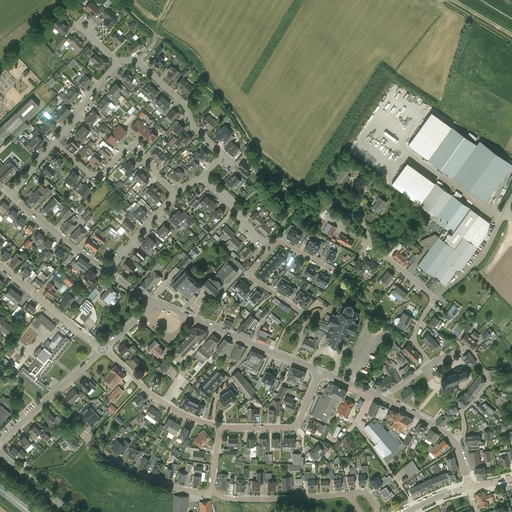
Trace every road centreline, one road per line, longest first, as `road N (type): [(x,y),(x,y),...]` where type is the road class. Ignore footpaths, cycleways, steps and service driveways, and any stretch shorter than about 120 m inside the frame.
road 1 (residential): [(320,372),(152,301)]
road 2 (residential): [(175,193),(130,145),(102,174),(90,174),(54,141)]
road 3 (residential): [(210,491),(142,476),(71,423)]
road 4 (residential): [(454,441),(464,430),(461,411),(487,383),(484,370),(466,348),(429,366)]
road 5 (residential): [(102,348),(156,398),(220,427)]
road 6 (residential): [(0,443),(102,348)]
road 7 (residential): [(347,494),(271,500),(210,491)]
road 8 (residential): [(220,427),(294,427),(320,372)]
road 9 (residential): [(102,348),(0,266)]
road 10 (residential): [(435,298),(480,260),(511,196)]
road 11 (residential): [(222,154),(195,128),(184,103),(138,62)]
road 12 (residential): [(106,271),(10,195)]
